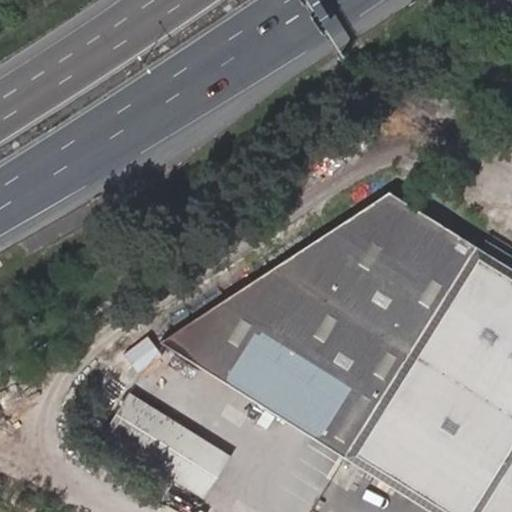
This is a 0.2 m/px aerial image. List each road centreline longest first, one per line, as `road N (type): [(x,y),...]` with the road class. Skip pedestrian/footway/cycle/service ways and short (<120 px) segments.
road 1 (motorway): [(0,203),(318,0)]
road 2 (motorway): [(166,0),(0,113)]
